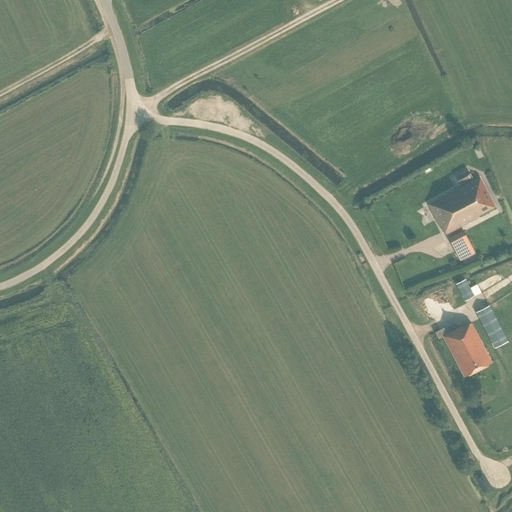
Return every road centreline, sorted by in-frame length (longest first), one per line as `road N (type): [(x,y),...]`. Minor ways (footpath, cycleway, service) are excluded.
road 1 (unclassified): [(493,481),(329,199),(270,150),(232,133),(133,116)]
road 2 (unclassified): [(0,287),(38,270),(83,231),(109,189),(133,116)]
road 3 (unclassified): [(133,116),(122,51),(102,0)]
